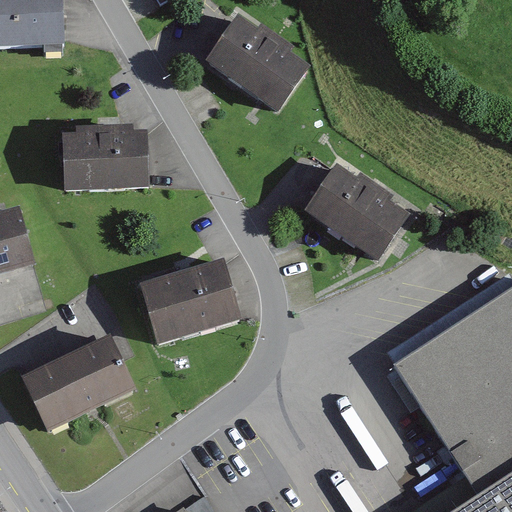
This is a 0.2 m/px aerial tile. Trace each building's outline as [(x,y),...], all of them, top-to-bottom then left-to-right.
[(55,0),(0,0),(0,49),(58,47),(55,0)] [(151,0),(157,9),(172,0),(151,0)] [(297,69),(225,23),(196,67),(269,114),(297,69)] [(137,131),(57,137),(61,192),(141,187),(137,131)] [(405,215),(324,167),(296,215),(376,262),(405,215)] [(12,212),(0,215),(0,277),(27,270),(12,212)] [(213,266),(132,292),(150,347),(231,321),(213,266)] [(511,511),(511,285),(395,361),(478,489),(442,511),(511,511)] [(99,343),(14,381),(38,435),(124,397),(99,343)] [(183,511),(182,509),(209,491),(192,476),(133,511),(183,511)]
